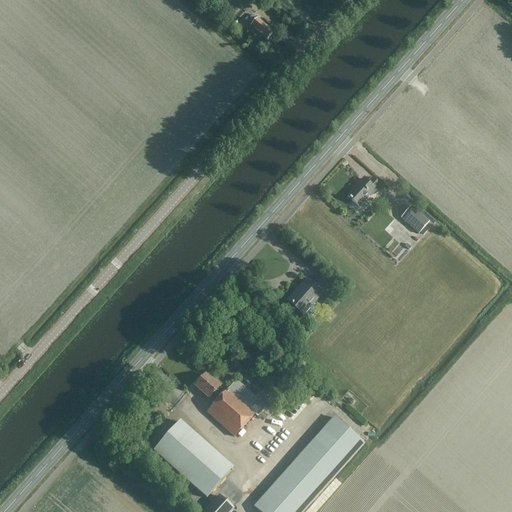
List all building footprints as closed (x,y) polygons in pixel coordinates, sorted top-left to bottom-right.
[(247,23),(251,28),(267,42),(274,34),(258,20),(253,16),(247,23)] [(371,197),(381,186),(371,178),(367,182),(364,179),(347,197),(359,208),(370,196),(371,197)] [(410,204),(399,216),(418,232),(428,219),(410,204)] [(288,301),(303,315),(302,316),(309,323),(316,315),(309,309),(322,294),(329,300),(336,292),(323,280),(316,288),(307,280),(288,301)] [(266,409),(236,381),(225,393),(219,388),(221,386),(216,382),(214,383),(206,375),(194,388),(208,400),(214,394),(220,399),(207,413),(234,438),(254,416),(258,419),(266,409)] [(258,511),(303,511),(364,445),(334,418),(253,508),(258,511)] [(207,498),(233,469),(181,422),(154,452),(207,498)] [(232,511),(234,510),(219,497),(204,511),(232,511)]
